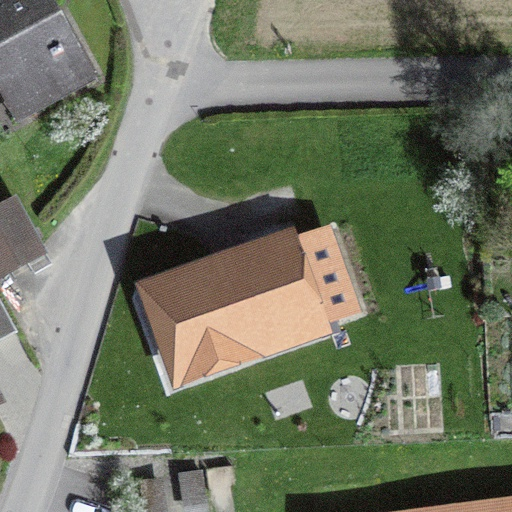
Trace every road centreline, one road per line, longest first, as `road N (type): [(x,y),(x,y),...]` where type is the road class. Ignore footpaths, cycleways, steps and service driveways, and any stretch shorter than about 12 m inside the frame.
road 1 (residential): [(15,511),(39,459),(156,87)]
road 2 (residential): [(156,87),(511,80)]
